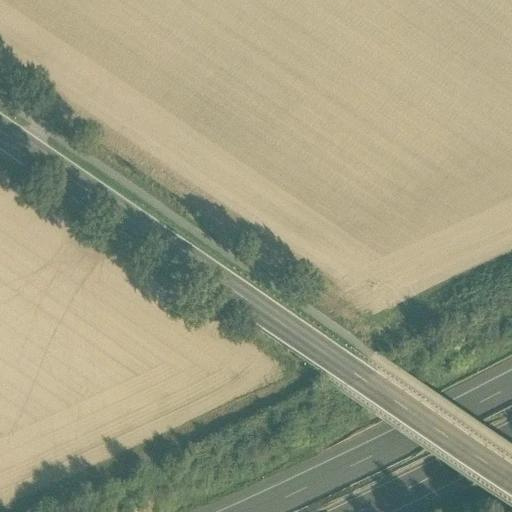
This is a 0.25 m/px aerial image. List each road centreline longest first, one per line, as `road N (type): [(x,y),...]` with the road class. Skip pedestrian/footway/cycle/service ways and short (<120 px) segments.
road 1 (tertiary): [(511,480),(0,134)]
road 2 (motorway): [(511,378),(240,511)]
road 3 (motorway): [(344,511),(511,429)]
